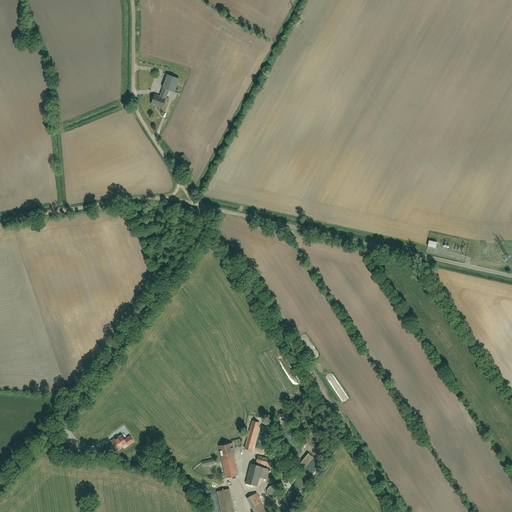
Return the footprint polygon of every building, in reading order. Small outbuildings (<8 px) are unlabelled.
[(179,79),(167,74),(162,87),(168,89),(174,92),(179,79)] [(168,89),(162,87),(159,95),(165,98),(168,89)] [(155,94),(151,104),(162,108),(166,98),(155,94)] [(259,423),(251,420),(244,448),(251,450),(259,423)] [(122,446),(126,442),(122,435),(119,437),(118,436),(111,441),(117,450),(122,447),(122,446)] [(232,442),(217,446),(224,477),(236,475),(231,452),(234,451),(232,442)] [(312,458),(306,453),(299,463),(304,468),(312,458)] [(271,459),(257,455),(255,464),(268,467),(271,459)] [(267,468),(249,464),(244,483),(256,486),(259,477),(264,478),(267,468)] [(233,511),(228,489),(216,491),(220,511),(233,511)] [(265,511),(255,492),(245,498),(252,511),(265,511)]
